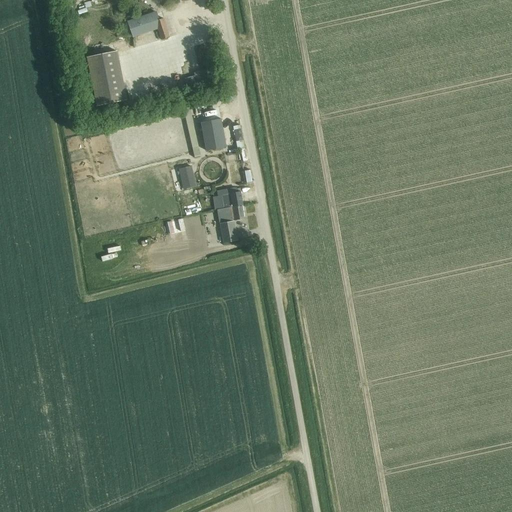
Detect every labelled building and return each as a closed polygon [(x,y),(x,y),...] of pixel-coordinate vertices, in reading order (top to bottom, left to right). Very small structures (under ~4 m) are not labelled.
[(155,13),(128,22),(133,37),(157,29),(157,27),(154,27),(153,22),(158,21),(155,13)] [(161,40),(169,37),(163,19),(158,21),(153,22),(154,27),(157,27),(157,29),(161,40)] [(127,101),(118,51),(86,57),(96,107),(127,101)] [(194,77),(184,79),(186,85),(195,82),(211,79),(209,73),(194,77)] [(218,107),(198,111),(203,137),(206,151),(225,147),(220,117),(218,108),(218,107)] [(191,166),(179,169),(184,189),(196,187),(191,166)] [(229,190),(217,192),(218,196),(222,195),(224,208),(242,205),(240,192),(237,192),(236,188),(229,190)] [(224,208),(218,210),(220,223),(224,243),(237,241),(234,221),(245,219),(242,205),(224,208)]
